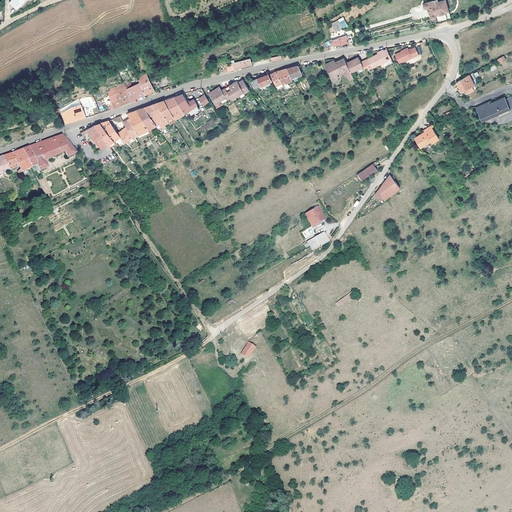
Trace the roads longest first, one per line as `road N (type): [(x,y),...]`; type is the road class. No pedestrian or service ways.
road 1 (residential): [(0,153),(177,91),(442,29)]
road 2 (track): [(244,74),(329,216),(396,297),(454,345),(511,432)]
road 3 (track): [(511,301),(399,356),(156,511)]
road 4 (track): [(216,333),(65,130)]
road 5 (track): [(216,333),(0,449)]
road 6 (track): [(281,511),(212,338)]
road 7 (track): [(0,240),(80,407)]
road 8 (track): [(112,187),(263,111)]
road 9 (track): [(350,221),(481,143)]
